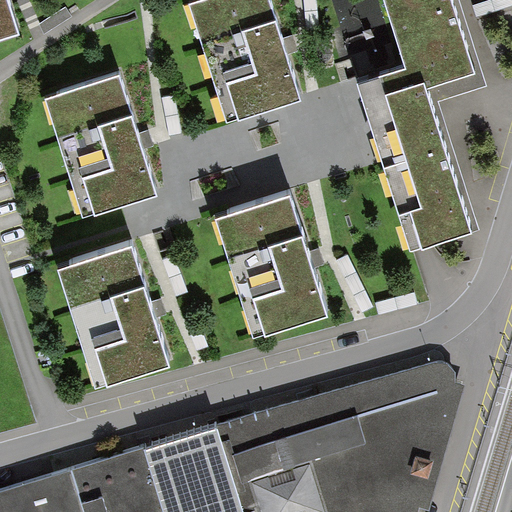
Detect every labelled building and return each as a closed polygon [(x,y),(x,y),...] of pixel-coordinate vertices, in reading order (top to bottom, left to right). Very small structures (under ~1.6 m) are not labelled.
[(9,0),(0,0),(0,40),(20,34),(9,0)] [(300,101),(267,0),(184,0),(179,2),(219,127),(300,101)] [(477,74),(453,0),(384,0),(415,94),(477,74)] [(472,234),(418,64),(358,83),(382,160),(412,253),(472,234)] [(140,149),(115,74),(36,100),(77,221),(124,205),(155,195),(140,149)] [(325,311),(286,189),(208,214),(248,336),(325,311)] [(171,361),(133,241),(58,264),(96,385),(171,361)] [(144,449),(0,492),(0,511),(417,511),(419,507),(429,510),(464,385),(455,382),(456,373),(448,363),(436,362),(144,449)]
